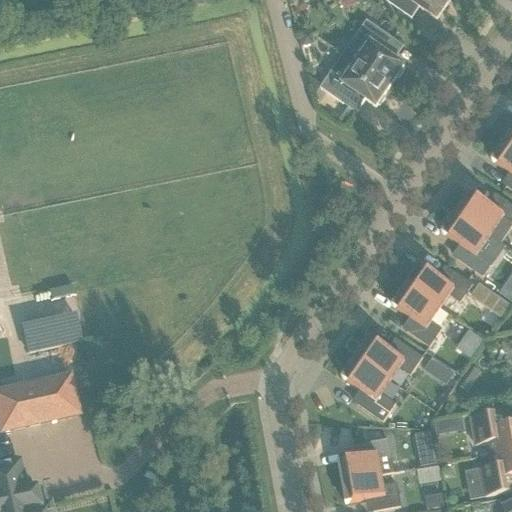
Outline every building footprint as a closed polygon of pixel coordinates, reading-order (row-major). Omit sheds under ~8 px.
[(451,1),(448,0),(382,0),(412,20),(420,9),(437,21),(451,1)] [(390,38),(367,23),(343,57),(390,89),(404,68),(381,52),(390,38)] [(390,89),(343,57),(320,90),(343,106),(353,93),(376,109),(390,89)] [(346,128),(355,114),(348,109),(338,123),(346,128)] [(511,146),(506,142),(492,162),(511,176),(511,180),(506,189),(511,192),(511,146)] [(492,209),(470,194),(456,214),(490,238),(490,239),(501,246),(511,229),(511,207),(499,198),(492,209)] [(490,239),(490,238),(456,214),(442,235),(464,250),(457,261),(483,279),(495,261),(482,251),(490,239)] [(420,266),(406,287),(441,311),(450,298),(460,305),(473,287),(450,271),(442,282),(420,266)] [(432,324),(441,311),(406,287),(392,307),(414,323),(407,334),(430,349),(443,331),(432,324)] [(23,328),(28,353),(80,341),(74,317),(23,328)] [(370,339),(356,359),(391,383),(400,370),(410,378),(423,359),(400,344),(392,354),(370,339)] [(382,396),(391,383),(356,359),(342,380),(364,395),(357,406),(383,424),(396,406),(382,396)] [(0,425),(75,409),(67,369),(0,384),(0,425)] [(492,457),(511,453),(511,427),(503,430),(500,415),(471,420),(476,447),(489,445),(492,457)] [(437,465),(431,433),(415,437),(421,468),(437,465)] [(338,464),(342,485),(382,477),(380,467),(393,465),(388,441),(361,446),(363,459),(338,464)] [(511,453),(492,457),(494,469),(480,472),(485,499),(511,493),(511,479),(511,478),(511,453)] [(15,478),(12,465),(0,467),(0,511),(49,511),(48,506),(38,508),(34,490),(29,491),(27,484),(22,485),(20,477),(15,478)] [(382,477),(342,485),(345,506),(371,501),(372,511),(383,511),(401,509),(397,486),(384,488),(382,477)] [(444,509),(442,497),(426,500),(428,511),(444,509)]
